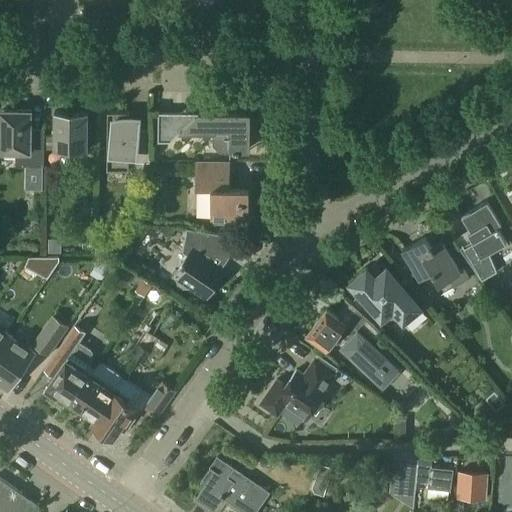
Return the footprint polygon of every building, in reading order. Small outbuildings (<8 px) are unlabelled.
[(46,136),(46,148),(90,148),(90,109),(57,108),(57,136),(46,136)] [(254,119),(245,111),(212,111),(207,114),(192,114),(186,108),(183,111),(159,110),(159,141),(172,141),(186,125),(190,129),(216,130),(216,142),(223,148),(249,149),(253,144),(254,119)] [(3,109),(2,150),(18,150),(18,165),(46,165),(46,148),(46,136),(46,127),(33,127),(27,123),(28,109),(3,109)] [(153,162),(153,148),(153,128),(141,128),(141,120),(132,120),(132,111),(110,111),(109,169),(135,169),(135,162),(153,162)] [(198,159),(198,186),(214,186),(213,216),(218,216),(217,221),(228,222),(228,216),(251,217),(252,187),(233,186),(233,160),(198,159)] [(478,239),(463,248),(483,275),(495,269),(488,258),(511,244),(511,237),(490,199),(465,213),(474,229),(475,234),(478,239)] [(190,255),(177,274),(179,275),(181,287),(192,285),(209,296),(226,270),(205,257),(206,256),(207,253),(230,257),(233,235),(190,227),(185,252),(190,255)] [(429,234),(406,248),(415,263),(414,266),(418,267),(420,271),(425,268),(436,272),(442,284),(454,277),(459,286),(473,278),(467,268),(463,271),(448,243),(443,246),(434,243),(429,234)] [(59,248),(60,239),(49,239),(49,248),(59,248)] [(110,253),(110,243),(99,243),(99,253),(110,253)] [(59,258),(59,254),(29,255),(26,263),(48,275),(59,258)] [(407,321),(423,307),(393,270),(381,279),(371,268),(355,281),(365,293),(354,302),(357,305),(370,318),(380,310),(384,315),(395,307),(407,321)] [(370,318),(357,305),(345,321),(330,310),(311,335),(331,350),(341,336),(345,340),(339,346),(373,379),(391,360),(376,345),(385,333),(370,318)] [(56,317),(37,346),(49,354),(69,326),(56,317)] [(90,347),(80,340),(86,331),(76,324),(45,369),(54,375),(45,388),(57,395),(59,392),(72,401),(91,374),(84,369),(93,357),(93,355),(93,354),(93,352),(93,351),(92,349),(90,347)] [(0,325),(0,381),(11,390),(37,352),(36,351),(0,325)] [(160,356),(168,344),(154,334),(145,346),(138,357),(145,362),(152,351),(160,356)] [(130,352),(138,357),(145,346),(138,341),(130,352)] [(285,404),(307,419),(328,389),(325,387),(339,366),(317,352),(304,372),(297,368),(286,384),(277,378),(261,402),(278,414),(285,404)] [(100,360),(91,374),(72,401),(83,409),(81,412),(92,420),(92,421),(93,422),(115,390),(124,376),(100,360)] [(115,390),(93,422),(97,424),(97,427),(97,429),(99,432),(100,433),(103,434),(105,435),(108,434),(110,433),(115,437),(120,429),(124,431),(141,407),(147,406),(154,397),(124,376),(115,390)] [(161,415),(179,389),(166,380),(154,397),(147,406),(161,415)] [(224,495),(248,511),(254,511),(269,491),(232,466),(217,456),(201,479),(206,483),(198,495),(216,507),(224,495)] [(329,479),(333,467),(321,463),(318,471),(321,476),(329,479)] [(428,486),(451,489),(453,468),(430,465),(428,486)] [(375,484),(387,485),(388,470),(376,470),(375,484)] [(457,497),(487,499),(489,473),(459,470),(457,497)] [(0,511),(33,511),(38,504),(0,477),(0,511)]
